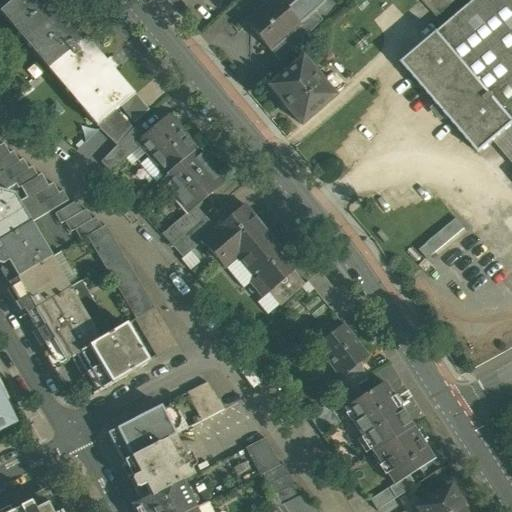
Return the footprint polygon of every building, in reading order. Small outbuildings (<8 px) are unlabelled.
[(57,6),(52,0),(13,0),(0,11),(0,14),(47,70),(85,38),(64,14),(66,12),(60,4),(57,6)] [(278,0),(272,0),(245,23),(268,50),(299,24),(278,0)] [(511,0),(474,0),(402,62),(479,153),(511,125),(511,0)] [(420,0),(437,17),(454,0),(420,0)] [(105,63),(85,38),(47,70),(96,127),(133,95),(112,71),(115,69),(108,61),(105,63)] [(312,71),(301,58),(268,87),(279,100),(279,101),(288,112),(289,111),(300,125),(334,96),(322,82),(325,80),(316,68),(312,71)] [(133,129),(118,115),(99,130),(116,147),(133,129)] [(196,150),(167,116),(141,139),(137,142),(139,144),(149,157),(145,161),(144,171),(156,185),(165,176),(194,150),(196,150)] [(116,147),(100,164),(109,173),(125,160),(123,157),(139,144),(137,142),(141,139),(133,129),(116,147)] [(0,191),(4,193),(5,192),(15,185),(18,189),(20,188),(41,175),(37,177),(31,167),(28,169),(22,160),(18,162),(12,152),(9,154),(3,144),(0,145),(0,191)] [(223,183),(194,150),(165,176),(166,177),(160,182),(188,214),(195,207),(223,183)] [(41,175),(20,188),(26,198),(32,195),(33,196),(48,187),(41,175)] [(48,187),(33,196),(32,195),(26,198),(18,203),(30,224),(68,202),(62,192),(58,194),(52,184),(48,187)] [(0,191),(0,241),(30,224),(18,203),(13,195),(4,193),(0,191)] [(75,202),(54,215),(60,225),(64,222),(81,212),(75,202)] [(297,269),(244,206),(215,229),(201,242),(223,269),(237,257),(256,279),(251,283),(263,298),(269,293),(289,277),(297,269)] [(171,247),(205,218),(195,207),(188,214),(160,236),(171,247)] [(81,212),(64,222),(70,233),(74,230),(91,220),(85,210),(81,212)] [(91,220),(74,230),(80,240),(86,237),(101,228),(95,218),(91,220)] [(205,218),(171,247),(183,256),(194,242),(198,238),(201,242),(215,229),(205,218)] [(427,260),(465,228),(457,218),(418,249),(427,260)] [(30,224),(0,241),(0,265),(2,266),(0,270),(0,271),(7,284),(50,258),(30,224)] [(101,228),(86,237),(104,268),(123,257),(105,226),(101,228)] [(154,309),(124,257),(123,257),(104,268),(135,320),(154,309)] [(50,258),(7,284),(26,315),(69,289),(50,258)] [(289,277),(269,293),(280,306),(303,286),(298,280),(294,284),(289,277)] [(112,334),(80,282),(69,289),(99,341),(112,334)] [(69,289),(26,315),(36,332),(42,333),(45,339),(43,345),(55,364),(59,365),(70,358),(99,341),(69,289)] [(177,346),(154,309),(135,320),(158,357),(177,346)] [(99,341),(70,358),(92,396),(147,364),(125,326),(112,334),(99,341)] [(341,327),(316,347),(340,377),(341,378),(355,367),(366,358),(341,327)] [(355,367),(341,378),(340,377),(334,383),(343,394),(355,387),(366,380),(355,367)] [(206,383),(186,393),(201,422),(223,410),(218,401),(217,401),(212,392),(211,393),(206,383)] [(393,397),(383,383),(362,397),(343,409),(344,411),(372,454),(413,428),(400,408),(401,406),(395,397),(393,397)] [(343,394),(326,406),(334,418),(344,411),(343,409),(362,397),(355,387),(343,394)] [(0,433),(15,426),(0,395),(0,433)] [(161,407),(107,434),(121,462),(175,435),(161,407)] [(413,428),(372,454),(393,485),(393,487),(409,477),(434,460),(413,428)] [(175,435),(121,462),(141,502),(180,482),(195,474),(175,435)] [(265,439),(245,449),(259,477),(260,476),(280,466),(265,439)] [(280,466),(260,476),(272,497),(274,496),(293,486),(283,465),(280,466)] [(409,477),(393,487),(393,485),(388,489),(395,499),(415,486),(409,477)] [(141,502),(132,506),(135,511),(189,511),(192,511),(195,509),(180,482),(141,502)] [(293,486),(274,496),(281,506),(281,505),(302,495),(296,485),(293,486)] [(466,511),(450,486),(416,509),(418,511),(466,511)] [(388,489),(369,501),(376,511),(385,505),(395,499),(388,489)] [(302,495),(281,505),(285,511),(314,511),(303,494),(302,495)] [(398,501),(385,505),(379,509),(380,511),(399,511),(403,511),(398,501)]
